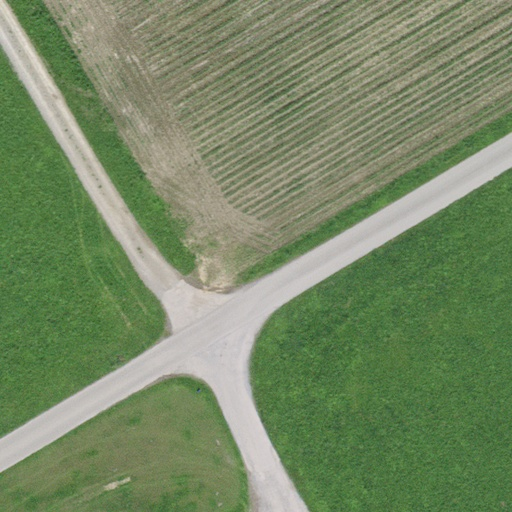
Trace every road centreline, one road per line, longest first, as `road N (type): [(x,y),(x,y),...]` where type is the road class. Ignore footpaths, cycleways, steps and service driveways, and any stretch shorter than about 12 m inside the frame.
road 1 (track): [(511,146),(0,454)]
road 2 (track): [(6,0),(209,328)]
road 3 (track): [(302,511),(209,328)]
